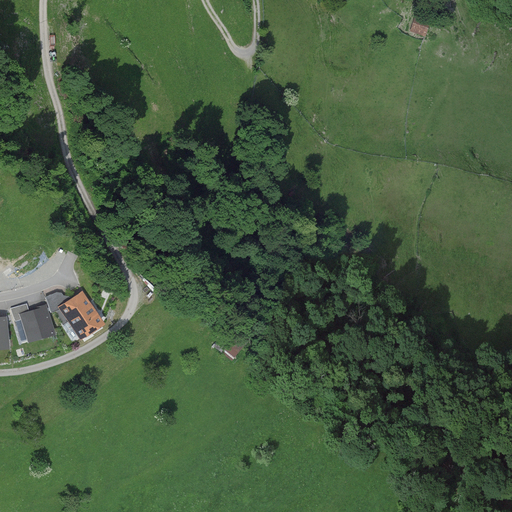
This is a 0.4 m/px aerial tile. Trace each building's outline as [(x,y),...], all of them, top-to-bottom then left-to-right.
[(412,16),(407,31),(423,36),(428,19),(419,16),(418,18),(412,16)] [(104,324),(82,291),(68,300),(66,296),(63,296),(61,292),(57,292),(45,297),(51,312),(59,310),(79,340),(104,324)] [(55,334),(46,306),(29,311),(26,304),(10,309),(14,321),(20,320),(27,343),(55,334)] [(0,349),(9,349),(6,317),(0,317),(0,349)] [(224,331),(213,346),(231,360),(246,340),(234,332),(231,335),(224,331)]
